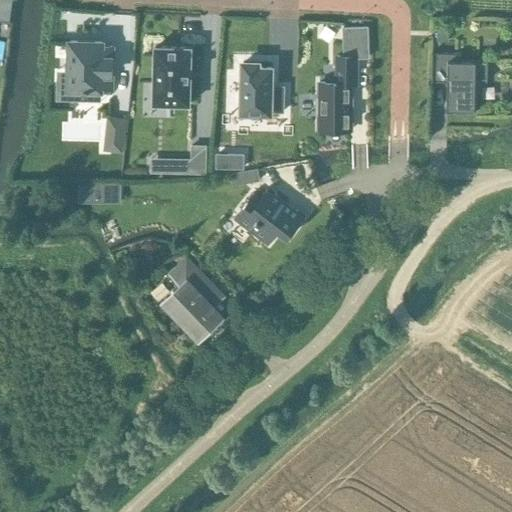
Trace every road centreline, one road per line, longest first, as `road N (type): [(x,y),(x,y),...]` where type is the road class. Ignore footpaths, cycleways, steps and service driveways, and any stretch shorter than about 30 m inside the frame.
road 1 (residential): [(135,511),(355,298)]
road 2 (residential): [(496,179),(381,178),(355,298)]
road 3 (residential): [(355,298),(416,222),(496,179)]
